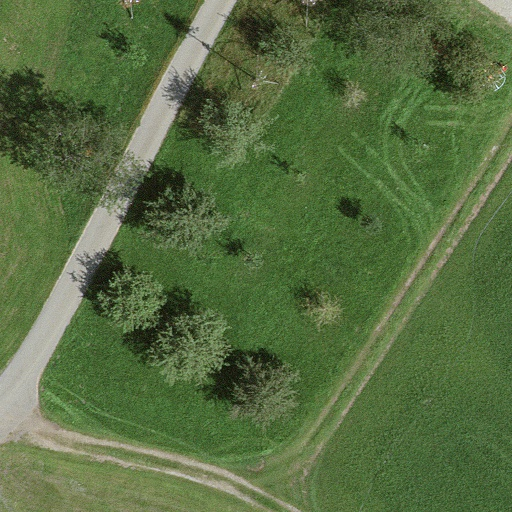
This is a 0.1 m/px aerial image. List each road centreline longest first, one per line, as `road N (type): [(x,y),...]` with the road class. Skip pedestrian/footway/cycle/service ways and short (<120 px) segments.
road 1 (unclassified): [(0,402),(71,294),(221,0)]
road 2 (track): [(0,422),(222,477),(290,511)]
